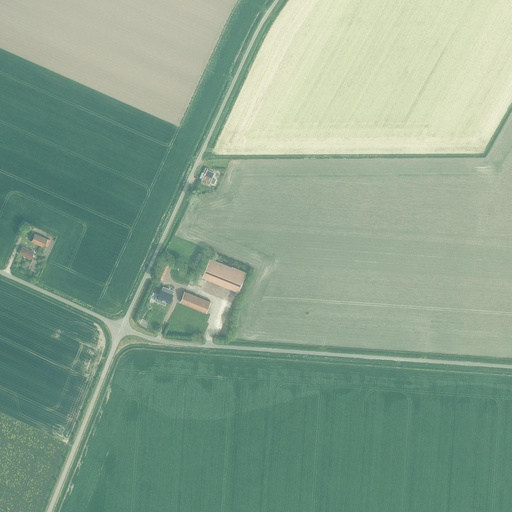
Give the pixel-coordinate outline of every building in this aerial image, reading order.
[(202,179),(210,183),(210,182),(214,184),(215,180),(212,178),(213,177),(213,176),(214,173),(208,170),(207,170),(207,169),(205,169),(204,172),(206,173),(205,175),(204,174),(202,179)] [(48,247),(51,240),(35,233),(34,237),(33,236),(31,241),(32,241),(32,242),(43,247),(44,245),(48,247)] [(20,254),(31,259),(34,252),(24,247),(20,254)] [(202,276),(239,291),(246,272),(210,257),(202,276)] [(158,276),(163,279),(169,266),(164,263),(158,276)] [(161,290),(157,298),(162,300),(161,301),(165,303),(166,301),(170,303),(173,295),(172,294),(174,291),(163,286),(162,290),(161,290)] [(180,302),(206,312),(210,301),(185,291),(180,302)]
